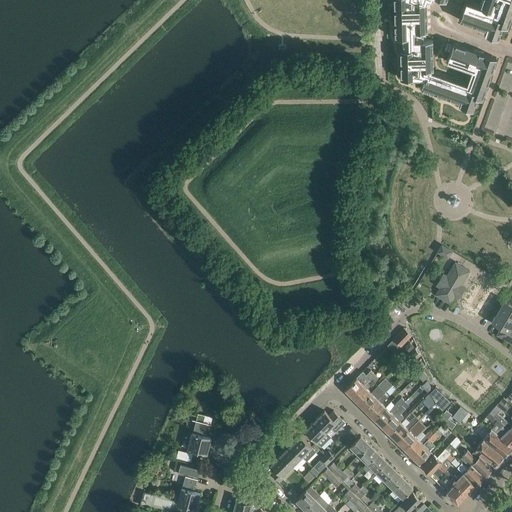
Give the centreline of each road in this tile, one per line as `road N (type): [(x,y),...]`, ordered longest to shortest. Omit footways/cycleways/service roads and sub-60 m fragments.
road 1 (residential): [(511,356),(456,318),(410,311),(331,390)]
road 2 (residential): [(451,511),(331,390)]
